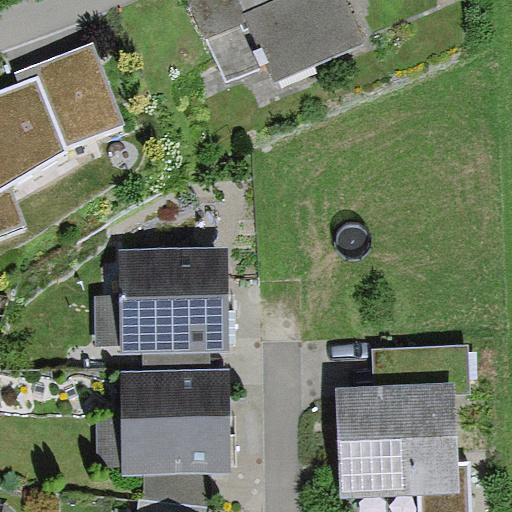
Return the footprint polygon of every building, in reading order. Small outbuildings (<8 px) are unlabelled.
[(364,43),(344,0),(273,0),(245,13),(239,0),(188,0),(225,83),(266,65),(274,83),(364,43)] [(239,0),(245,13),(273,0),(239,0)] [(15,73),(20,85),(37,78),(64,147),(125,123),(92,42),(15,73)] [(20,85),(0,92),(0,236),(25,226),(10,185),(66,150),(64,147),(37,78),(20,85)] [(227,248),(119,250),(120,296),(120,345),(121,352),(229,350),(227,248)] [(120,345),(120,296),(95,296),(95,345),(120,345)] [(374,350),(375,385),(454,382),(455,395),(470,395),(469,345),(374,350)] [(230,370),(120,372),(121,416),(122,467),(123,475),(232,473),(230,370)] [(375,385),(336,387),(341,498),(418,495),(418,511),(471,511),(469,464),(458,464),(455,395),(454,382),(375,385)] [(99,467),(122,467),(121,416),(97,417),(99,467)]
